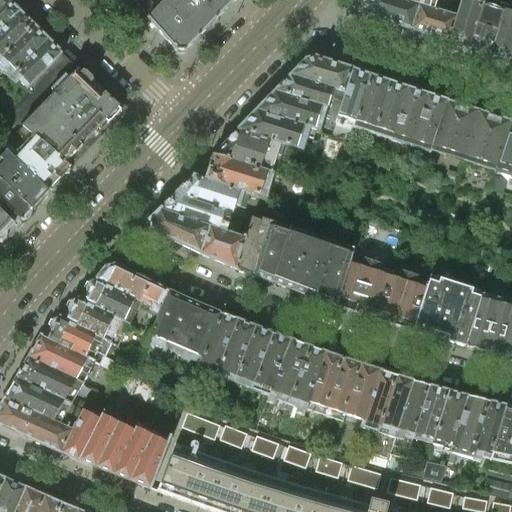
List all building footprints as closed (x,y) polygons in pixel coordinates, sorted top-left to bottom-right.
[(0,32),(18,14),(3,0),(0,3),(0,32)] [(183,52),(234,0),(163,0),(162,2),(156,8),(147,0),(143,0),(137,8),(146,19),(175,52),(183,52)] [(403,0),(366,0),(360,7),(362,14),(414,31),(423,6),(403,0)] [(403,0),(423,6),(430,9),(433,0),(403,0)] [(462,0),(461,0),(456,18),(448,42),(468,48),(483,0),(474,0),(473,3),(462,0)] [(488,0),(483,0),(468,48),(489,55),(502,13),(490,9),(493,1),(488,0)] [(456,18),(430,9),(423,6),(414,31),(448,42),(456,18)] [(502,13),(489,55),(507,60),(511,44),(511,14),(502,11),(502,13)] [(18,14),(0,32),(0,59),(1,60),(32,28),(18,14)] [(32,28),(1,60),(9,68),(2,74),(9,81),(47,41),(32,28)] [(47,41),(9,81),(15,87),(22,80),(30,88),(61,56),(47,41)] [(94,138),(119,113),(120,113),(121,112),(61,56),(30,88),(6,115),(22,129),(63,163),(91,135),(94,138)] [(289,79),(332,93),(343,97),(351,72),(314,60),(305,62),(289,79)] [(350,134),(353,124),(368,78),(351,72),(343,97),(336,119),(333,128),(350,134)] [(387,84),(368,78),(353,124),(372,130),(387,84)] [(289,79),(273,95),(322,111),(326,112),(332,93),(289,79)] [(406,90),(387,84),(372,130),(391,137),(406,90)] [(425,96),(406,90),(391,137),(410,143),(425,96)] [(273,95),(256,114),(315,132),(322,111),(273,95)] [(445,103),(425,96),(410,143),(430,149),(431,147),(445,103)] [(477,113),(445,103),(431,147),(463,158),(477,113)] [(0,148),(2,150),(7,145),(17,155),(25,145),(15,136),(22,129),(6,115),(0,109),(0,148)] [(510,124),(477,113),(463,158),(495,169),(510,124)] [(312,141),(315,132),(256,114),(237,133),(287,149),(296,152),(301,137),(312,141)] [(511,173),(511,124),(510,124),(495,169),(511,175),(511,173)] [(70,169),(63,163),(22,129),(15,136),(25,145),(17,155),(7,145),(2,150),(6,154),(47,194),(49,192),(53,191),(53,187),(64,175),(68,175),(68,171),(70,169)] [(277,178),(287,149),(237,133),(226,145),(220,145),(216,150),(215,155),(214,157),(214,158),(273,177),(277,178)] [(388,154),(398,157),(401,148),(391,145),(388,154)] [(47,194),(6,154),(0,159),(0,182),(31,212),(32,210),(33,211),(36,209),(39,206),(41,202),(40,201),(47,194)] [(265,201),(273,177),(214,158),(212,161),(209,160),(207,168),(210,169),(206,181),(248,196),(265,201)] [(454,184),(457,175),(447,172),(444,181),(454,184)] [(248,196),(206,181),(195,177),(175,196),(229,213),(234,215),(236,207),(244,210),(248,196)] [(31,212),(0,182),(0,215),(15,229),(31,212)] [(159,213),(208,229),(222,233),(229,213),(175,196),(159,213)] [(208,229),(159,213),(149,223),(150,231),(174,243),(200,255),(208,229)] [(15,229),(0,215),(0,243),(2,243),(6,239),(5,235),(12,228),(14,229),(15,229)] [(251,218),(249,225),(244,240),(235,270),(252,277),(268,228),(270,223),(261,220),(261,221),(251,218)] [(268,228),(252,277),(273,284),(289,235),(268,228)] [(244,240),(222,233),(208,229),(200,255),(206,258),(235,270),(244,240)] [(289,235),(273,284),(293,292),(310,242),(289,235)] [(310,242),(293,292),(316,301),(332,249),(310,242)] [(332,249),(316,301),(334,308),(348,264),(351,255),(332,249)] [(359,268),(348,264),(334,308),(372,320),(386,276),(376,273),(379,265),(362,259),(359,268)] [(94,281),(93,282),(133,302),(138,304),(148,283),(113,266),(105,268),(94,282),(94,281)] [(397,280),(386,276),(372,320),(413,334),(414,332),(411,331),(424,289),(414,286),(417,277),(400,272),(397,280)] [(426,282),(424,289),(411,331),(414,332),(413,334),(428,338),(428,337),(463,348),(479,300),(481,300),(482,294),(429,277),(428,282),(426,282)] [(133,302),(93,282),(89,284),(86,291),(87,296),(86,296),(87,297),(84,303),(83,305),(128,326),(138,304),(133,302)] [(167,292),(148,283),(138,304),(151,310),(148,315),(156,318),(167,292)] [(167,292),(156,318),(142,347),(151,351),(153,346),(162,350),(165,345),(184,300),(167,292)] [(128,326),(83,305),(84,303),(76,300),(75,301),(71,303),(68,309),(69,315),(68,315),(69,316),(66,322),(65,323),(102,341),(110,345),(117,348),(122,339),(128,326)] [(165,345),(162,350),(160,355),(170,358),(172,353),(181,357),(184,352),(202,308),(184,300),(165,345)] [(479,300),(463,348),(482,352),(496,304),(481,300),(479,300)] [(496,304),(482,352),(498,356),(510,307),(496,304)] [(511,307),(510,307),(498,356),(511,359),(511,307)] [(184,352),(181,357),(179,362),(188,365),(198,369),(201,359),(218,314),(202,308),(184,352)] [(218,314),(201,359),(198,369),(197,371),(205,374),(215,378),(217,371),(237,322),(218,314)] [(110,345),(102,341),(65,323),(66,322),(58,319),(57,319),(53,322),(50,328),(51,333),(50,334),(51,334),(48,341),(47,342),(89,363),(95,366),(99,367),(104,357),(110,345)] [(237,322),(217,371),(215,378),(224,381),(232,385),(235,378),(254,328),(247,326),(237,322)] [(271,335),(254,328),(235,378),(232,385),(250,391),(252,385),(271,335)] [(271,335),(252,385),(250,391),(261,396),(268,398),(289,342),(271,335)] [(47,342),(48,341),(40,337),(28,358),(78,382),(84,385),(89,376),(95,366),(89,363),(47,342)] [(286,407),(307,348),(289,342),(268,398),(266,404),(275,407),(276,404),(286,407)] [(301,419),(303,413),(323,354),(307,348),(286,407),(284,413),(301,419)] [(323,354),(303,413),(322,419),(324,413),(342,361),(323,354)] [(78,382),(28,358),(15,380),(67,403),(73,405),(84,385),(78,382)] [(359,366),(342,361),(324,413),(322,419),(331,421),(333,415),(342,418),(359,366)] [(378,372),(359,366),(342,418),(340,424),(350,427),(352,422),(360,424),(378,372)] [(396,378),(378,372),(360,424),(359,430),(367,433),(369,427),(378,430),(396,378)] [(383,468),(412,383),(396,378),(378,430),(367,463),(383,468)] [(67,403),(15,380),(4,399),(62,424),(73,405),(67,403)] [(104,393),(115,398),(121,385),(110,380),(104,393)] [(413,435),(428,388),(412,383),(383,468),(400,473),(413,435)] [(447,392),(428,388),(413,435),(432,441),(447,392)] [(465,397),(447,392),(432,441),(429,451),(447,457),(449,451),(465,397)] [(488,403),(465,397),(449,451),(472,457),(488,403)] [(73,429),(62,424),(4,399),(0,406),(0,426),(60,454),(73,429)] [(505,408),(492,404),(488,403),(472,457),(470,464),(479,466),(482,456),(490,458),(505,408)] [(511,445),(511,409),(505,408),(490,458),(507,461),(511,445)] [(187,409),(182,425),(215,437),(220,422),(187,409)] [(78,461),(99,419),(82,411),(73,429),(60,454),(78,461)] [(95,468),(118,422),(119,420),(102,412),(101,415),(99,419),(78,461),(95,468)] [(111,475),(134,429),(135,427),(119,420),(118,422),(95,468),(111,475)] [(135,427),(134,429),(111,475),(128,481),(151,435),(153,431),(137,424),(135,427)] [(225,424),(220,438),(242,446),(247,432),(225,424)] [(148,489),(167,442),(168,441),(169,438),(153,431),(151,435),(128,481),(148,489)] [(256,435),(251,450),(273,458),(278,443),(256,435)] [(174,446),(157,492),(190,505),(210,511),(389,511),(386,511),(387,505),(369,501),(368,507),(337,498),(320,494),(304,489),(288,484),(271,479),(255,474),(239,469),(223,463),(207,458),(174,446)] [(288,447),(282,462),(304,470),(310,455),(288,447)] [(319,458),(314,473),(337,479),(341,464),(319,458)] [(422,479),(440,484),(444,469),(426,463),(422,479)] [(511,469),(488,464),(485,475),(511,482),(511,469)] [(350,467),(346,482),(376,491),(381,476),(350,467)] [(389,479),(385,494),(416,502),(420,486),(389,479)] [(511,488),(485,481),(482,493),(511,500),(511,488)] [(0,511),(13,511),(25,490),(6,482),(0,495),(0,511)] [(429,489),(425,504),(448,510),(452,495),(429,489)] [(13,511),(40,511),(46,499),(25,490),(13,511)] [(463,498),(461,510),(472,511),(484,511),(486,502),(463,498)] [(76,511),(60,506),(46,499),(40,511),(76,511)]
